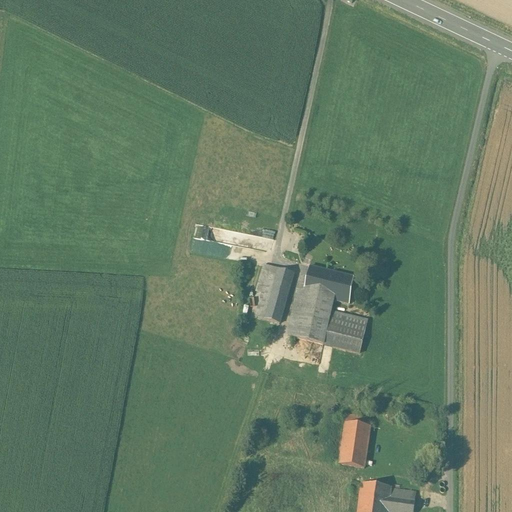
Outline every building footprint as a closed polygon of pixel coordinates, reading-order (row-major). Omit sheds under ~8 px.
[(192,240),(261,249),(263,236),(194,227),(192,240)] [(353,278),(310,267),(304,294),(333,301),(349,305),(353,278)] [(271,281),(260,319),(279,325),(294,274),(278,270),(275,282),(271,281)] [(333,301),(304,294),(300,311),(329,317),(330,313),(333,301)] [(329,317),(300,311),(297,329),(325,336),(329,317)] [(367,322),(330,313),(329,317),(325,336),(323,346),(359,354),(367,322)] [(325,336),(297,329),(295,339),(323,346),(325,336)] [(370,420),(347,416),(340,465),(363,469),(370,420)] [(391,489),(362,484),(358,509),(381,511),(413,511),(416,493),(391,489)]
